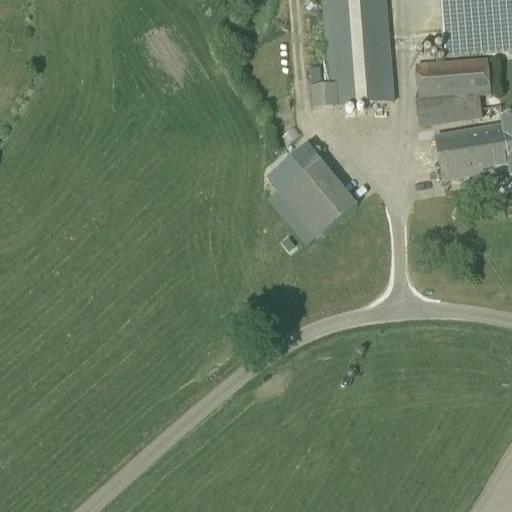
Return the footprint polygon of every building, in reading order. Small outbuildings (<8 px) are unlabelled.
[(394,106),(385,0),(320,0),(327,87),(320,88),(319,70),(309,71),(312,112),(394,106)] [(511,0),(439,0),(445,61),(511,55),(511,0)] [(419,130),(481,122),(480,100),(491,99),(488,62),(416,68),(418,102),(416,102),(419,130)] [(438,162),(511,150),(511,120),(501,122),(502,129),(435,140),(438,162)] [(511,150),(438,162),(442,184),(510,173),(511,181),(511,180),(511,150)] [(307,230),(356,201),(326,151),(277,179),(307,230)] [(354,152),(336,165),(345,177),(363,164),(354,152)] [(449,213),(463,221),(469,210),(456,202),(449,213)]
